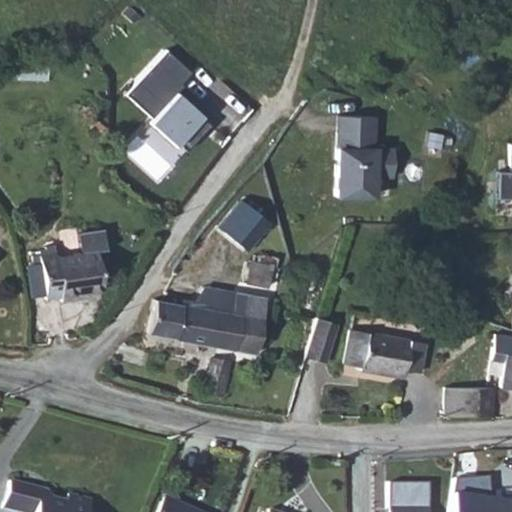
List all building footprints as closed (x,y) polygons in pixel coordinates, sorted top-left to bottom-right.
[(118,0),(94,23),(104,34),(128,11),(118,0)] [(104,34),(94,23),(82,33),(101,53),(112,43),(104,34)] [(186,71),(166,52),(123,92),(147,116),(141,121),(166,146),(196,115),(169,91),(186,71)] [(313,119),(317,135),(346,128),(350,144),(356,142),(348,110),(313,119)] [(346,128),(317,135),(332,198),(368,189),(363,169),(382,164),(376,137),(356,142),(350,144),(346,128)] [(217,224),(247,248),(269,221),(239,197),(217,224)] [(55,245),(40,247),(44,293),(60,292),(61,297),(80,296),(79,289),(101,288),(98,248),(108,247),(107,227),(82,229),(83,248),(56,251),(55,245)] [(231,312),(234,291),(202,286),(187,305),(231,312)] [(240,313),(234,348),(257,351),(266,296),(234,291),(231,312),(240,313)] [(187,305),(151,299),(145,333),(234,348),(240,313),(231,312),(187,305)] [(339,329),(317,323),(307,362),(328,368),(339,329)] [(511,333),(498,331),(490,383),(511,386),(511,333)] [(357,365),(357,371),(415,374),(416,368),(431,369),(433,338),(341,332),(339,364),(357,365)] [(209,392),(227,395),(233,360),(216,356),(209,392)] [(491,417),(492,412),(493,385),(490,385),(458,383),(456,415),(491,417)] [(511,454),(494,455),(495,481),(511,480),(511,454)] [(59,503),(47,500),(48,495),(45,489),(8,478),(1,504),(28,511),(84,511),(88,499),(65,493),(63,501),(59,503)] [(420,511),(417,481),(380,483),(382,511),(420,511)] [(502,511),(504,502),(450,494),(446,511),(502,511)] [(178,511),(156,503),(152,511),(178,511)]
